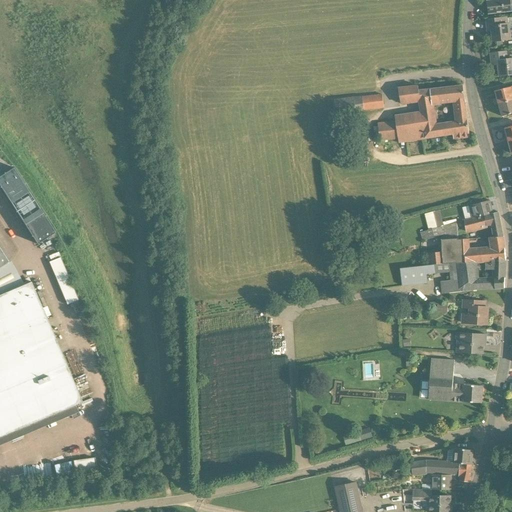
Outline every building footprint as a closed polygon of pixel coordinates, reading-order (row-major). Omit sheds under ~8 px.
[(511,12),(511,0),(493,0),(494,0),(487,1),(488,15),(511,12)] [(504,25),(503,18),(487,20),(489,32),(492,32),(493,42),(511,39),(511,31),(510,32),(509,25),(504,25)] [(511,58),(508,59),(507,52),(491,54),(492,65),(498,65),(500,77),(511,75),(511,58)] [(420,112),(435,110),(435,105),(453,103),(456,121),(467,120),(465,102),(466,102),(463,86),(462,86),(419,92),(418,85),(399,88),(401,105),(419,103),(420,112)] [(511,87),(496,92),(499,105),(511,101),(511,87)] [(336,114),(385,109),(383,95),(363,97),(363,96),(335,100),(336,114)] [(502,117),(511,114),(511,101),(499,105),(502,117)] [(435,110),(420,112),(395,116),(396,121),(378,123),(381,140),(398,139),(399,144),(426,140),(425,139),(454,135),(454,139),(470,137),(468,121),(467,121),(467,120),(456,121),(437,124),(435,110)] [(0,176),(0,187),(37,245),(38,243),(54,233),(13,168),(0,176)] [(470,206),(473,217),(474,219),(499,212),(494,213),(491,201),(470,206)] [(430,230),(457,223),(457,220),(442,223),(439,211),(426,215),(430,230)] [(504,238),(502,229),(499,212),(474,219),(465,222),(467,231),(492,225),(495,238),(504,238)] [(457,223),(430,230),(421,233),(423,241),(441,237),(442,240),(442,252),(429,253),(430,265),(431,264),(435,264),(449,263),(477,261),(477,264),(478,264),(486,263),(492,263),(506,262),(506,261),(505,247),(504,238),(495,238),(491,238),(492,247),(470,248),(470,239),(458,240),(457,223)] [(0,437),(72,407),(81,402),(31,282),(0,295),(0,267),(8,263),(0,249),(0,437)] [(49,254),(67,302),(78,298),(61,250),(49,254)] [(477,261),(449,263),(449,264),(450,273),(451,281),(441,281),(443,294),(463,292),(477,291),(477,290),(505,289),(505,278),(506,278),(506,275),(493,275),(493,277),(479,278),(478,264),(477,264),(477,261)] [(493,275),(506,275),(506,262),(492,263),(486,263),(486,271),(492,270),(493,275)] [(431,264),(430,265),(410,267),(412,283),(429,281),(428,274),(436,274),(435,264),(431,264)] [(482,301),(464,300),(464,308),(470,308),(469,315),(463,315),(463,323),(487,325),(488,308),(482,307),(482,301)] [(457,352),(462,353),(483,354),(484,345),(486,345),(486,341),(484,340),(484,335),(457,333),(457,339),(458,339),(457,352)] [(455,360),(432,359),(429,400),(432,400),(482,403),(483,386),(453,383),(455,360)] [(372,429),(344,432),(346,442),(373,438),(372,429)] [(403,478),(414,476),(427,474),(427,473),(433,473),(433,472),(459,474),(460,463),(472,464),(473,450),(455,448),(454,463),(427,461),(413,463),(414,472),(402,474),(403,478)] [(95,456),(62,462),(64,471),(96,465),(95,456)] [(433,490),(451,491),(451,481),(461,481),(469,482),(471,475),(472,464),(460,463),(459,474),(433,472),(433,473),(451,474),(451,476),(433,476),(433,490)] [(340,511),(362,511),(356,483),(336,488),(340,511)] [(411,488),(404,489),(405,502),(413,501),(411,488)] [(432,495),(433,490),(414,490),(414,500),(415,500),(414,511),(431,511),(451,511),(452,496),(432,495)]
